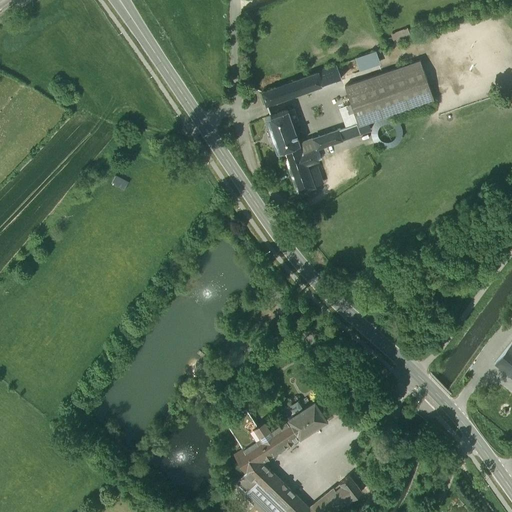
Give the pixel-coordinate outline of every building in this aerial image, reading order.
[(410,26),(393,33),(397,43),(414,36),(410,26)] [(379,49),(358,57),(363,71),(384,62),(379,49)] [(420,60),(344,86),(358,126),(434,99),(420,60)] [(336,66),(318,72),(323,85),(341,79),(336,66)] [(318,72),(262,92),(267,105),(323,85),(318,72)] [(299,145),(287,110),(265,118),(279,158),(285,156),(283,150),(299,145)] [(314,149),(318,160),(370,143),(366,132),(371,129),(369,123),(358,127),(360,133),(342,140),(314,149)] [(356,123),(338,129),(342,140),(360,133),(358,127),(356,123)] [(338,129),(312,138),(316,149),(342,140),(338,129)] [(299,145),(283,150),(285,156),(298,193),(314,187),(307,165),(302,153),(299,145)] [(314,148),(302,153),(307,165),(318,160),(314,148)] [(511,341),(495,363),(511,376),(511,341)] [(306,398),(298,403),(302,409),(310,404),(306,398)] [(288,418),(279,424),(291,443),(326,420),(314,401),(310,404),(302,409),(288,418)] [(294,404),(289,407),(285,406),(281,408),(280,412),(282,416),(287,417),(288,418),(302,409),(298,403),(296,404),(294,404)] [(242,410),(239,408),(231,413),(232,417),(225,421),(242,448),(250,443),(249,443),(263,434),(257,425),(246,408),(242,410)] [(264,421),(257,425),(263,434),(270,430),(264,421)] [(335,511),(346,504),(334,488),(309,508),(262,462),(291,443),(279,424),(270,430),(263,434),(249,443),(250,443),(242,448),(234,454),(245,472),(246,472),(284,509),(287,505),(292,511),(335,511)] [(235,482),(266,511),(292,511),(287,505),(284,509),(246,472),(245,472),(235,482)] [(334,488),(346,504),(361,491),(349,475),(334,488)]
